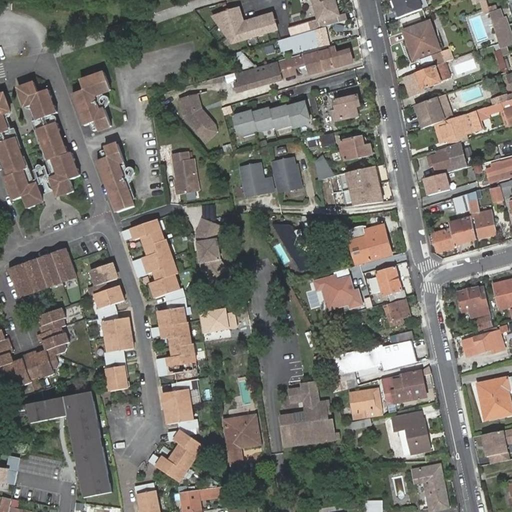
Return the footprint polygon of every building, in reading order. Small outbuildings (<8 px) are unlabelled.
[(310,0),(317,21),(309,23),(312,31),(337,24),(335,17),(337,16),(331,0),(310,0)] [(393,0),(397,9),(400,18),(404,17),(423,10),(419,0),(393,0)] [(240,9),(214,18),(233,45),(278,31),(273,15),(245,24),(240,9)] [(500,10),(489,14),(494,30),(508,25),(506,18),(503,19),(500,10)] [(347,21),(345,14),(337,16),(335,17),(337,24),(347,21)] [(439,51),(432,31),(429,22),(403,31),(406,42),(411,41),(416,59),(439,51)] [(310,32),(308,24),(288,30),(290,38),(310,32)] [(497,31),(502,47),(510,44),(505,29),(497,31)] [(311,34),(312,41),(308,42),(310,50),(329,45),(325,30),(311,34)] [(434,30),(432,31),(439,51),(443,50),(439,37),(437,37),(434,30)] [(412,60),(416,59),(411,41),(406,42),(412,60)] [(243,50),(235,54),(243,71),(251,67),(243,50)] [(304,57),(307,65),(309,75),(351,63),(348,52),(335,56),(330,58),(328,50),(304,57)] [(304,57),(297,59),(299,67),(307,65),(304,57)] [(299,67),(297,59),(277,65),(281,80),(295,76),(293,69),(299,67)] [(461,61),(452,62),(454,73),(475,69),(473,61),(461,63),(461,61)] [(405,77),(409,98),(421,94),(420,90),(438,83),(437,82),(447,79),(441,64),(405,77)] [(237,77),(241,93),(282,81),(281,80),(277,65),(237,77)] [(86,91),(80,94),(83,102),(79,103),(85,119),(88,118),(91,126),(92,125),(97,124),(100,131),(100,132),(113,128),(107,111),(102,113),(96,99),(101,97),(101,96),(113,92),(108,78),(100,81),(100,78),(91,81),(92,84),(85,87),(86,91)] [(31,85),(30,87),(32,91),(39,89),(37,84),(35,83),(31,85)] [(492,97),(505,93),(502,84),(489,88),(492,97)] [(50,101),(47,93),(41,95),(39,89),(32,91),(30,87),(21,90),(28,107),(36,104),(40,115),(39,115),(42,121),(55,116),(53,109),(56,108),(53,100),(50,101)] [(202,109),(199,95),(179,99),(184,118),(206,143),(218,133),(216,126),(211,120),(202,109)] [(416,106),(422,122),(424,121),(427,128),(453,119),(445,95),(416,106)] [(494,99),(496,104),(508,100),(506,95),(494,99)] [(0,136),(12,132),(10,126),(8,126),(5,116),(12,113),(6,96),(0,97),(0,136)] [(336,112),(333,113),(335,121),(358,116),(355,107),(359,106),(357,97),(334,103),(336,112)] [(112,104),(111,101),(111,100),(110,99),(107,98),(106,99),(103,100),(103,101),(103,104),(104,107),(107,108),(109,107),(111,105),(112,104)] [(479,118),(511,106),(511,98),(508,100),(496,104),(476,111),(479,118)] [(291,126),(292,130),(303,126),(308,122),(304,109),(302,110),(301,105),(286,109),(291,126)] [(274,130),(274,132),(291,126),(286,109),(285,106),(269,111),(274,130)] [(257,133),(261,133),(274,130),(268,109),(251,114),(257,133)] [(476,111),(461,116),(462,118),(436,127),(442,143),(482,129),(479,118),(476,111)] [(13,115),(12,113),(5,116),(8,126),(10,126),(12,132),(15,131),(11,120),(13,115)] [(237,135),(241,137),(257,133),(251,114),(236,118),(234,122),(237,135)] [(58,124),(55,116),(42,121),(38,122),(35,124),(38,131),(42,130),(54,126),(58,124)] [(78,171),(75,163),(72,164),(69,156),(66,157),(64,150),(67,148),(61,132),(57,133),(54,126),(42,130),(46,142),(49,150),(53,162),(50,163),(53,173),(60,170),(62,177),(54,180),(60,198),(68,195),(68,193),(75,190),(72,181),(77,179),(75,172),(78,171)] [(12,132),(0,136),(0,143),(0,145),(5,143),(16,139),(20,138),(17,130),(15,131),(12,132)] [(336,146),(333,134),(320,137),(321,140),(309,143),(310,149),(322,147),(322,149),(336,146)] [(16,139),(21,152),(24,150),(20,138),(16,139)] [(17,193),(20,200),(25,199),(28,206),(37,203),(37,206),(45,203),(38,185),(30,188),(28,181),(35,179),(32,170),(28,171),(24,159),(21,152),(16,139),(5,143),(8,151),(6,152),(11,168),(14,167),(17,175),(11,176),(14,185),(12,185),(15,194),(17,193)] [(340,144),(345,163),(372,156),(370,146),(364,148),(362,139),(340,144)] [(5,143),(0,145),(0,148),(2,152),(3,153),(6,152),(8,151),(5,143)] [(114,205),(116,211),(129,211),(136,209),(129,193),(131,193),(129,187),(128,187),(120,165),(126,163),(119,146),(107,151),(107,152),(110,159),(105,161),(104,162),(106,169),(104,171),(106,179),(110,177),(112,185),(110,186),(112,194),(115,193),(118,201),(114,202),(114,203),(115,204),(114,205)] [(452,146),(436,151),(438,155),(428,158),(430,165),(434,164),(436,172),(447,169),(448,173),(458,170),(452,146)] [(69,156),(72,155),(70,149),(69,147),(67,148),(64,150),(66,157),(69,156)] [(173,156),(179,197),(199,194),(194,162),(189,162),(188,154),(173,156)] [(78,162),(75,155),(73,155),(72,155),(69,156),(72,164),(75,163),(78,162)] [(322,156),(315,163),(319,181),(334,177),(322,156)] [(27,158),(24,159),(28,171),(32,170),(27,158)] [(295,159),(273,163),(280,194),(304,189),(299,165),(296,166),(295,159)] [(485,170),(489,184),(505,180),(505,179),(511,176),(511,165),(511,161),(500,164),(500,162),(491,165),(492,168),(485,170)] [(260,165),(239,169),(246,199),(274,193),(271,179),(263,181),(260,165)] [(10,176),(11,176),(17,175),(14,167),(11,168),(9,169),(8,171),(10,176)] [(375,167),(348,174),(355,207),(383,204),(375,167)] [(54,175),(48,177),(50,182),(54,180),(62,177),(60,170),(53,173),(54,175)] [(135,170),(132,170),(131,170),(129,172),(128,173),(128,176),(128,177),(130,178),(133,179),(135,178),(136,177),(137,176),(137,174),(137,173),(135,170)] [(42,184),(41,180),(36,182),(35,179),(28,181),(30,188),(38,185),(42,184)] [(505,196),(511,194),(510,188),(511,187),(511,180),(502,183),(505,196)] [(435,192),(438,201),(452,197),(450,187),(435,192)] [(491,189),(495,202),(502,200),(499,188),(491,189)] [(469,194),(473,216),(480,214),(475,192),(469,194)] [(455,214),(470,210),(469,201),(467,195),(452,200),(455,214)] [(475,218),(479,240),(498,237),(494,220),(484,221),(483,216),(475,218)] [(456,245),(477,240),(472,217),(450,224),(451,229),(433,235),(437,253),(456,248),(456,245)] [(154,222),(124,233),(126,242),(134,239),(142,237),(143,240),(146,249),(151,247),(164,243),(161,233),(158,234),(154,222)] [(281,244),(276,247),(286,272),(303,265),(293,241),(296,239),(289,222),(274,228),(281,244)] [(219,242),(224,230),(205,223),(199,239),(201,253),(203,253),(204,257),(201,257),(204,273),(214,285),(229,273),(223,265),(219,242)] [(365,231),(364,228),(363,228),(360,229),(354,230),(352,231),(350,232),(347,234),(352,243),(356,240),(363,263),(392,254),(386,232),(385,232),(383,226),(365,231)] [(315,233),(298,236),(301,251),(319,247),(315,233)] [(352,243),(347,234),(356,265),(363,263),(356,240),(352,243)] [(134,263),(137,271),(169,260),(166,252),(169,251),(166,242),(164,243),(151,247),(153,256),(148,258),(134,263)] [(68,254),(67,250),(58,253),(60,259),(63,258),(62,256),(68,254)] [(44,262),(40,264),(34,266),(35,268),(32,269),(30,263),(24,265),(18,268),(20,274),(16,275),(16,273),(11,274),(20,299),(34,294),(49,289),(57,286),(62,284),(76,279),(69,257),(68,254),(62,256),(63,258),(60,259),(58,253),(52,256),(46,258),(49,263),(45,264),(44,262)] [(161,281),(175,277),(178,276),(175,267),(171,268),(169,260),(137,271),(139,279),(154,274),(159,272),(161,281)] [(40,264),(38,261),(30,263),(32,269),(35,268),(34,266),(40,264)] [(114,265),(91,272),(96,287),(107,283),(119,279),(114,265)] [(395,268),(375,274),(382,297),(388,295),(390,303),(406,298),(403,291),(401,291),(395,268)] [(167,296),(170,303),(186,300),(183,291),(180,292),(175,277),(161,281),(157,283),(153,285),(156,294),(153,295),(155,300),(165,297),(167,296)] [(511,281),(494,285),(499,310),(511,307),(511,281)] [(107,283),(96,287),(88,289),(91,297),(94,296),(109,291),(107,283)] [(120,298),(117,288),(109,291),(94,296),(99,310),(96,311),(98,317),(115,313),(112,306),(116,305),(125,302),(123,297),(120,298)] [(478,289),(458,294),(462,312),(469,310),(477,308),(479,318),(490,315),(484,289),(478,290),(478,289)] [(161,319),(163,328),(184,325),(187,324),(184,310),(187,310),(186,300),(170,303),(172,312),(168,312),(158,314),(159,319),(161,319)] [(405,300),(383,306),(389,323),(402,319),(410,317),(405,300)] [(477,308),(469,310),(472,319),(479,318),(477,308)] [(12,347),(9,340),(7,341),(4,342),(3,340),(6,339),(3,332),(0,332),(0,376),(0,377),(5,375),(8,376),(11,378),(12,382),(16,384),(20,383),(22,387),(31,384),(30,382),(38,379),(44,377),(45,379),(55,375),(54,371),(58,370),(60,365),(58,360),(58,359),(59,356),(65,354),(67,350),(65,345),(69,344),(66,334),(63,335),(61,329),(66,328),(63,321),(66,320),(63,310),(44,317),(41,324),(42,325),(44,324),(45,328),(43,328),(40,329),(42,336),(37,338),(40,345),(43,344),(45,343),(46,346),(44,347),(46,353),(41,354),(41,357),(38,358),(37,356),(36,353),(29,355),(28,356),(22,358),(23,360),(24,363),(21,363),(21,361),(15,364),(13,359),(11,359),(10,355),(12,355),(14,354),(12,347)] [(130,325),(130,320),(119,321),(116,322),(115,313),(98,317),(99,324),(103,324),(106,340),(128,336),(127,326),(130,325)] [(476,321),(479,330),(490,327),(488,318),(476,321)] [(402,319),(389,323),(390,327),(404,324),(402,319)] [(171,349),(176,348),(191,346),(189,336),(186,337),(184,325),(163,328),(160,328),(152,330),(153,338),(162,337),(169,336),(169,340),(171,349)] [(499,331),(463,343),(466,354),(469,353),(470,357),(494,350),(494,353),(504,351),(499,331)] [(412,332),(395,336),(397,346),(410,343),(414,342),(412,332)] [(125,352),(134,351),(133,345),(130,345),(128,336),(106,340),(108,355),(104,356),(106,364),(122,361),(121,353),(125,352)] [(391,344),(322,358),(327,370),(334,368),(334,371),(377,362),(378,364),(382,363),(384,372),(415,364),(410,343),(397,346),(392,347),(391,344)] [(157,361),(158,369),(191,363),(190,356),(194,355),(193,346),(191,346),(176,348),(177,358),(172,358),(157,361)] [(122,361),(106,364),(110,393),(128,391),(126,379),(124,379),(123,375),(125,375),(124,367),(123,368),(122,361)] [(327,370),(328,375),(337,372),(337,374),(354,370),(378,364),(377,362),(334,371),(334,368),(327,370)] [(158,369),(160,378),(175,375),(181,374),(182,384),(190,382),(198,380),(197,371),(193,372),(191,363),(158,369)] [(337,372),(328,375),(331,383),(334,393),(349,390),(347,381),(356,379),(354,370),(337,374),(337,372)] [(426,397),(421,372),(401,376),(402,381),(396,382),(397,392),(385,393),(387,404),(426,397)] [(402,381),(401,376),(383,379),(385,393),(397,392),(396,382),(402,381)] [(511,378),(478,386),(481,402),(484,402),(488,420),(511,415),(511,410),(508,392),(511,391),(511,378)] [(358,387),(356,379),(347,381),(349,390),(358,387)] [(167,400),(168,410),(191,406),(188,392),(192,391),(190,382),(182,384),(177,384),(174,385),(175,393),(171,393),(163,395),(163,401),(167,400)] [(306,401),(309,421),(322,419),(321,415),(331,413),(329,403),(319,404),(316,389),(314,389),(314,385),(306,386),(307,390),(292,392),(293,403),(306,401)] [(377,390),(371,391),(375,413),(380,412),(381,412),(377,390)] [(375,413),(371,391),(350,394),(355,419),(362,417),(360,413),(366,412),(367,418),(381,415),(380,412),(375,413)] [(68,417),(84,498),(112,493),(92,392),(27,405),(29,412),(31,424),(68,417)] [(29,412),(27,405),(20,407),(22,414),(29,412)] [(167,420),(168,427),(177,425),(181,424),(182,431),(187,430),(198,429),(197,420),(193,420),(191,406),(168,410),(170,420),(167,420)] [(421,412),(392,419),(394,430),(398,429),(406,428),(411,453),(430,449),(424,420),(422,420),(421,412)] [(236,424),(235,419),(225,421),(234,471),(244,470),(241,445),(244,445),(245,447),(260,444),(256,416),(245,418),(246,422),(236,424)] [(351,430),(371,426),(370,419),(350,422),(351,430)] [(284,427),(287,446),(335,439),(333,421),(284,427)] [(406,428),(398,429),(404,455),(411,453),(406,428)] [(178,432),(169,434),(170,442),(173,442),(179,440),(182,443),(180,446),(175,454),(192,465),(197,457),(194,455),(201,445),(188,436),(187,430),(182,431),(178,432)] [(511,430),(484,436),(488,458),(491,458),(492,465),(511,461),(508,445),(511,444),(511,430)] [(194,455),(197,457),(204,447),(201,445),(194,455)] [(150,463),(177,481),(184,472),(186,473),(192,465),(175,454),(169,462),(168,465),(161,461),(154,456),(150,463)] [(29,461),(20,459),(18,471),(18,472),(59,481),(63,462),(30,455),(29,461)] [(10,469),(18,471),(20,459),(21,458),(13,457),(10,469)] [(0,482),(7,484),(10,469),(0,467),(0,482)] [(426,483),(431,511),(432,511),(447,509),(438,467),(412,472),(415,485),(426,483)] [(184,472),(177,481),(180,483),(186,473),(184,472)] [(139,499),(157,497),(155,484),(138,486),(140,495),(138,495),(139,499)] [(160,511),(157,497),(139,499),(139,501),(141,500),(142,505),(141,506),(141,511),(160,511)] [(0,510),(0,511),(9,511),(12,500),(3,498),(0,511),(0,510)] [(184,503),(185,511),(202,511),(203,511),(201,501),(184,503)]
